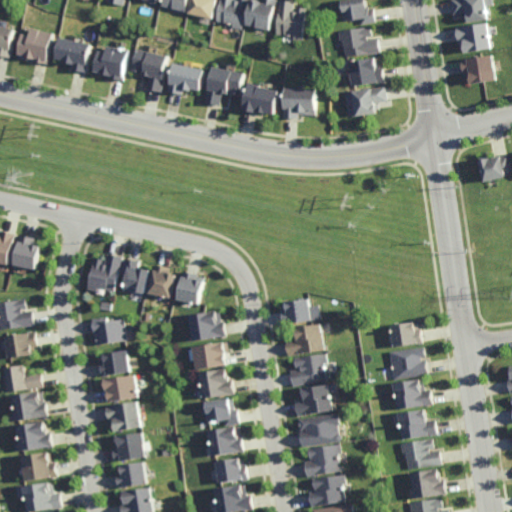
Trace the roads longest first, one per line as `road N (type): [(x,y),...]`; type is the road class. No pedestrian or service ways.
road 1 (residential): [(490,511),(408,0)]
road 2 (residential): [(282,511),(250,291),(236,265),(189,240),(0,198)]
road 3 (residential): [(0,94),(271,156),(333,159),(430,137)]
road 4 (residential): [(78,217),(61,308),(91,511)]
